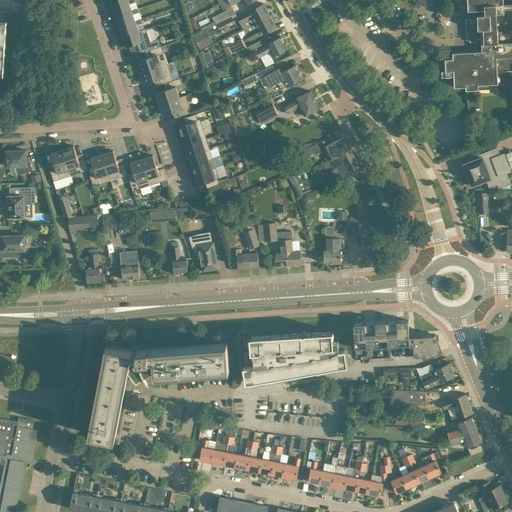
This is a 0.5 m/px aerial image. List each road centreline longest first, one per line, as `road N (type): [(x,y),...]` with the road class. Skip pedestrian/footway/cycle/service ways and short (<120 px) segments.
road 1 (residential): [(420,363),(194,398),(172,472)]
road 2 (secondary): [(84,311),(363,292)]
road 3 (unclassified): [(355,95),(412,156),(445,259)]
road 4 (residential): [(367,511),(218,482)]
road 5 (residential): [(126,123),(90,0)]
road 6 (residential): [(0,129),(126,123)]
road 7 (residential): [(511,460),(397,511)]
